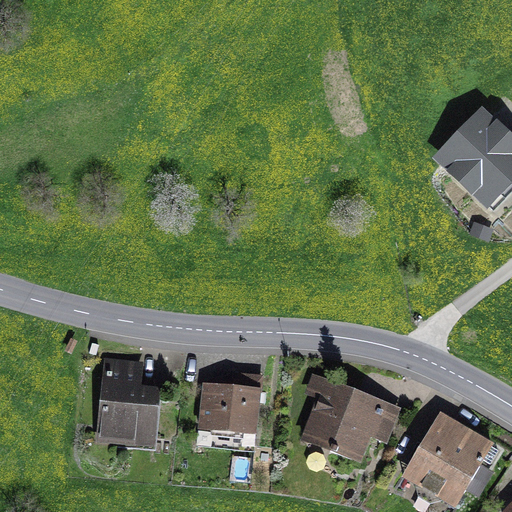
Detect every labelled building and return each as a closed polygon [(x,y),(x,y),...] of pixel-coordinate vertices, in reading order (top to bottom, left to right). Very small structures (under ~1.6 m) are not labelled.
[(492,207),(511,186),(511,135),(491,115),(445,163),(492,207)] [(131,364),(100,362),(93,450),(153,455),(158,393),(128,391),(131,364)] [(227,391),(205,389),(200,428),(253,434),(259,381),(228,377),(227,391)] [(398,411),(315,379),(311,389),(324,394),(308,437),(360,457),(369,434),(387,440),(398,411)] [(489,446),(443,418),(408,476),(454,504),(489,446)]
